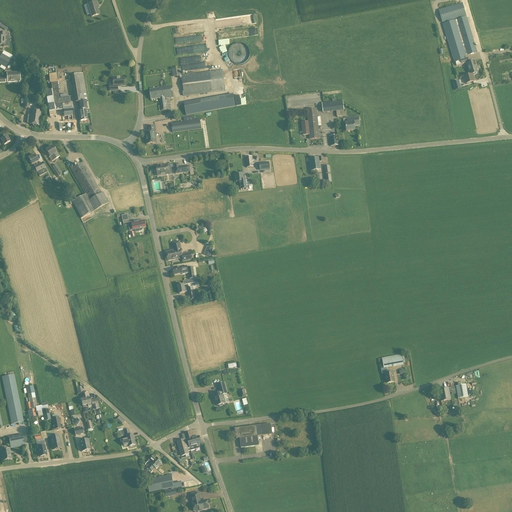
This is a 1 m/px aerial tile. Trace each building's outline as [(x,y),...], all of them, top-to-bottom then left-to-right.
[(98,7),(97,2),(88,5),(91,17),(99,15),(97,7),(98,7)] [(438,10),(442,23),(466,16),(462,3),(438,10)] [(466,56),(468,56),(477,53),(467,17),(456,20),(455,20),(442,24),(454,63),(460,61),(461,64),(469,62),(467,58),(464,59),(464,57),(466,56)] [(3,38),(7,38),(7,34),(0,33),(0,45),(3,46),(3,47),(8,47),(8,43),(3,43),(3,38)] [(231,46),(235,63),(250,59),(246,42),(231,46)] [(208,44),(174,48),(176,68),(211,64),(208,44)] [(0,65),(5,68),(7,65),(8,65),(11,67),(12,65),(13,66),(15,63),(10,60),(2,55),(0,57),(0,65)] [(474,81),(472,74),(478,73),(476,66),(477,66),(475,61),(466,64),(470,75),(464,77),(466,84),(474,81)] [(172,77),(181,76),(181,69),(172,70),(172,77)] [(241,69),(233,70),(234,77),(242,76),(241,69)] [(222,71),(181,76),(184,96),(225,91),(222,71)] [(20,82),(19,73),(6,74),(7,83),(20,82)] [(81,111),(86,110),(87,110),(86,101),(87,101),(83,74),(71,76),(75,102),(79,102),(81,111)] [(62,111),(63,111),(63,113),(60,114),(61,120),(64,119),(64,117),(72,116),(71,105),(63,105),(60,106),(57,84),(56,76),(50,77),(51,84),(51,90),(45,92),(48,108),(48,110),(49,118),(55,117),(55,111),(62,111)] [(125,79),(113,79),(113,86),(110,86),(110,91),(118,91),(117,86),(125,86),(125,79)] [(172,86),(158,88),(158,89),(150,90),(151,100),(160,99),(161,111),(166,110),(165,99),(173,98),(172,86)] [(227,96),(200,101),(184,104),(186,116),(202,113),(228,108),(227,96)] [(322,103),(323,113),(336,111),(337,117),(344,116),(344,110),(343,101),(322,103)] [(30,116),(28,116),(27,123),(29,124),(39,125),(41,111),(37,111),(37,110),(33,109),(33,110),(31,110),(30,116)] [(310,140),(319,139),(318,130),(320,130),(320,127),(318,127),(316,109),(307,110),(308,121),(302,122),(303,135),(309,134),(310,140)] [(87,120),(86,110),(81,111),(78,111),(80,121),(87,120)] [(194,117),(183,118),(184,122),(171,124),(172,133),(201,129),(200,120),(195,120),(194,117)] [(355,130),(354,126),(359,126),(358,118),(343,119),(344,124),(346,124),(346,131),(355,130)] [(156,143),(154,132),(156,131),(155,126),(148,127),(149,133),(145,133),(147,144),(156,143)] [(6,134),(10,141),(15,138),(10,131),(6,134)] [(0,144),(2,143),(4,146),(10,142),(6,136),(0,140),(0,144)] [(338,146),(337,136),(329,137),(330,146),(338,146)] [(52,146),(45,151),(50,157),(51,157),(53,161),(59,157),(52,146)] [(35,155),(28,159),(31,165),(38,162),(35,155)] [(323,157),(319,158),(310,159),(311,171),(320,170),(319,162),(323,161),(323,157)] [(74,167),(73,165),(69,167),(88,201),(85,203),(83,200),(74,205),(81,218),(90,213),(93,212),(109,203),(103,192),(101,193),(83,162),(74,167)] [(36,172),(45,168),(42,163),(34,167),(36,172)] [(178,164),(174,164),(174,167),(175,174),(190,172),(190,166),(179,167),(178,164)] [(52,167),(58,177),(62,174),(56,165),(52,167)] [(170,174),(168,165),(156,167),(157,176),(170,174)] [(45,168),(37,173),(39,177),(47,172),(45,168)] [(243,174),(235,175),(236,182),(241,182),(242,187),(248,186),(247,181),(244,181),(243,174)] [(130,231),(135,230),(135,231),(136,232),(137,232),(141,231),(142,230),(142,229),(142,228),(146,228),(144,221),(140,222),(140,221),(129,223),(127,215),(122,216),(124,226),(128,226),(130,231)] [(173,251),(166,252),(167,261),(182,258),(183,262),(192,260),(190,253),(181,255),(179,242),(171,243),(173,251)] [(203,255),(210,257),(213,247),(207,245),(203,255)] [(182,275),(188,274),(189,279),(195,278),(197,278),(195,268),(193,268),(193,267),(187,268),(187,266),(181,268),(181,267),(172,269),(173,275),(182,274),(182,275)] [(184,287),(184,285),(195,283),(195,286),(199,285),(199,282),(197,283),(196,279),(183,282),(184,285),(177,286),(179,294),(188,292),(190,300),(195,299),(193,288),(189,288),(188,286),(184,287)] [(393,372),(387,373),(386,368),(394,367),(403,365),(401,355),(381,358),(383,366),(380,366),(381,374),(384,373),(386,384),(395,382),(393,372)] [(1,377),(11,425),(24,422),(14,375),(1,377)] [(222,404),(225,403),(223,395),(226,394),(224,384),(217,385),(219,393),(213,395),(214,399),(215,399),(217,406),(218,405),(219,407),(220,407),(222,407),(222,406),(222,404)] [(456,387),(458,399),(468,397),(466,385),(456,387)] [(86,405),(87,405),(88,407),(91,406),(88,392),(83,393),(83,391),(82,391),(81,387),(76,388),(78,395),(79,394),(82,406),(83,406),(83,407),(84,408),(86,407),(86,406),(86,405)] [(441,402),(450,400),(448,388),(439,390),(441,402)] [(29,403),(26,403),(29,418),(35,417),(34,410),(31,411),(31,409),(37,408),(34,393),(28,395),(29,403)] [(97,398),(91,400),(92,405),(93,405),(94,410),(100,409),(98,403),(97,398)] [(48,409),(42,411),(43,416),(44,421),(51,420),(48,409)] [(61,428),(59,418),(52,419),(54,430),(61,428)] [(270,424),(234,429),(236,439),(239,439),(241,448),(255,447),(254,437),(272,435),(270,424)] [(133,435),(130,435),(129,429),(119,431),(118,426),(113,427),(114,432),(115,432),(116,433),(115,433),(116,438),(118,437),(119,438),(124,437),(126,437),(126,436),(129,447),(136,445),(133,435)] [(82,428),(74,430),(75,436),(83,434),(82,428)] [(49,432),(51,437),(53,450),(61,448),(58,436),(54,437),(53,431),(49,432)] [(181,456),(189,454),(187,448),(189,447),(189,448),(194,446),(194,449),(195,449),(199,448),(199,447),(198,445),(201,444),(199,436),(193,438),(191,432),(184,434),(186,440),(185,440),(177,442),(181,456)] [(23,434),(8,437),(10,449),(25,446),(23,434)] [(44,446),(43,442),(42,434),(34,436),(35,441),(36,441),(37,447),(38,447),(40,457),(47,456),(45,446),(44,446)] [(81,452),(90,450),(88,440),(79,442),(81,452)] [(3,461),(11,459),(9,449),(1,450),(3,461)] [(154,467),(156,469),(161,463),(156,458),(156,459),(153,456),(148,462),(151,465),(146,470),(150,473),(152,471),(152,470),(154,467)] [(171,489),(171,490),(182,488),(181,482),(173,483),(171,475),(152,479),(152,476),(146,477),(149,493),(171,489)] [(193,511),(194,511),(209,509),(207,500),(200,502),(199,493),(191,494),(193,503),(192,504),(193,511)]
